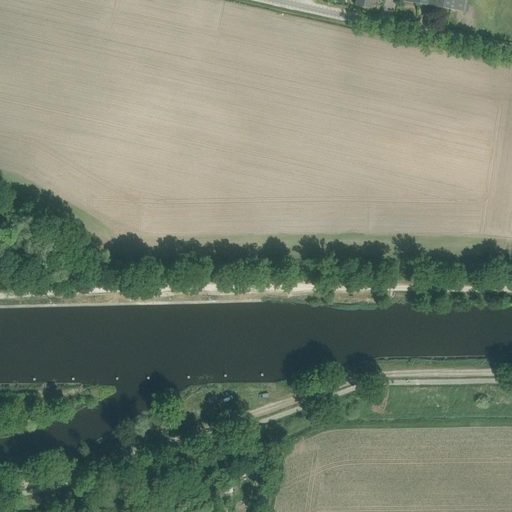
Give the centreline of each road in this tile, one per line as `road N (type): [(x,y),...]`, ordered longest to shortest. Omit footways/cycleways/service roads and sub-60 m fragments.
road 1 (track): [(511,371),(363,372),(146,447),(0,486)]
road 2 (track): [(0,294),(511,287)]
road 3 (unclassified): [(511,54),(259,0)]
